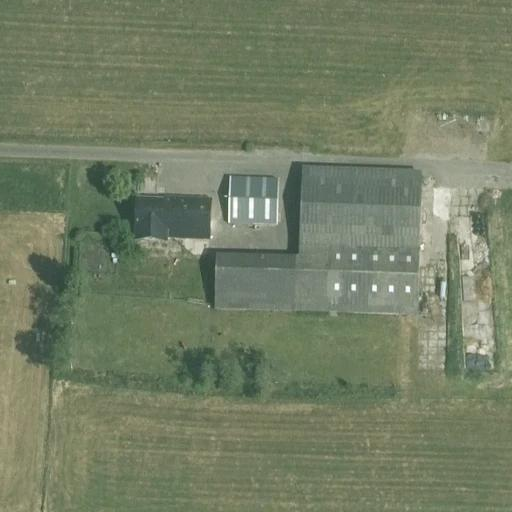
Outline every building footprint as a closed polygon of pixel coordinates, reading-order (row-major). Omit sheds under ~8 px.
[(365,132),(399,133),(399,107),(366,106),(365,132)] [(426,111),(425,149),(453,150),(454,112),(426,111)] [(214,311),(326,315),(418,318),(420,253),(422,176),(302,172),(299,261),(216,258),(214,311)] [(277,226),(278,180),(230,177),(227,225),(277,226)] [(185,240),(184,255),(209,256),(211,200),(162,198),(162,200),(137,199),(135,243),(168,245),(168,239),(185,240)]
